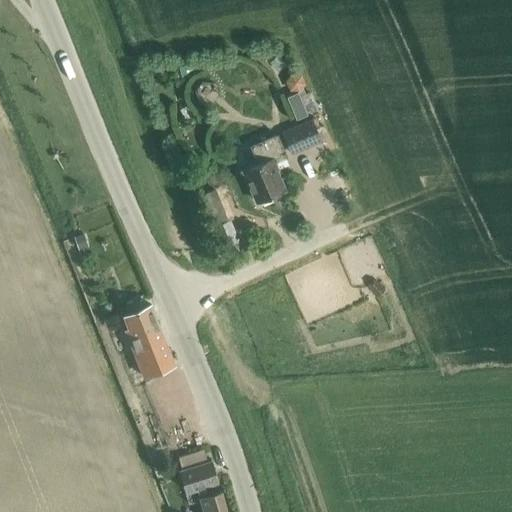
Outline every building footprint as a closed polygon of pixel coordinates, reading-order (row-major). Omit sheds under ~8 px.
[(278,55),(269,62),(276,71),(285,65),(278,55)] [(291,73),(285,82),(289,91),(297,92),(300,92),(306,84),(301,74),(291,73)] [(297,92),(286,97),(296,120),(308,115),(297,92)] [(311,119),(295,126),(305,148),(307,148),(321,141),(311,119)] [(256,203),(259,202),(261,206),(272,201),(270,197),(287,190),(279,171),(280,170),(276,161),(288,156),(278,134),(250,145),(258,163),(243,170),(256,203)] [(215,189),(196,197),(209,228),(218,250),(239,242),(230,220),(228,220),(215,189)] [(84,233),(74,237),(79,250),(83,248),(89,246),(84,233)] [(151,304),(123,315),(128,328),(124,329),(143,378),(175,366),(151,304)] [(179,470),(185,491),(197,488),(203,511),(226,511),(221,490),(213,492),(211,484),(218,483),(212,461),(179,470)]
